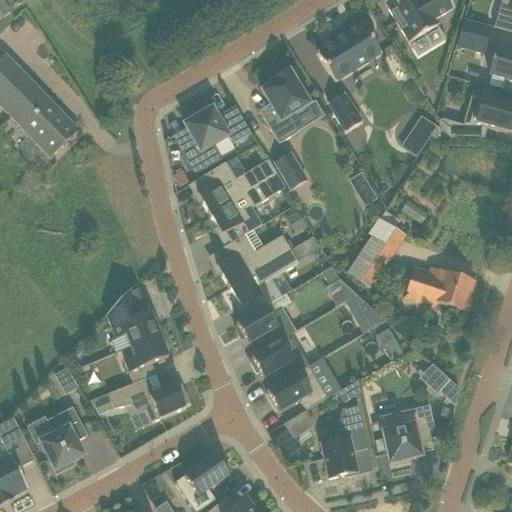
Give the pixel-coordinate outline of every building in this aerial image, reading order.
[(453,10),(446,0),(421,0),(420,0),(391,0),(384,4),(409,45),(438,28),(434,22),(453,10)] [(511,4),(502,1),(494,29),(511,34),(511,4)] [(360,23),(315,52),(332,81),(379,53),(360,23)] [(484,56),(491,31),(464,23),(457,48),(484,56)] [(511,83),(511,56),(496,51),(489,76),(491,77),(505,81),(511,83)] [(78,133),(4,57),(0,61),(0,107),(50,160),(78,133)] [(349,77),(356,88),(385,70),(378,59),(349,77)] [(298,135),(288,120),(309,107),(289,73),(271,84),(272,87),(261,93),(269,107),(259,113),(279,146),(298,135)] [(505,81),(491,77),(489,87),(502,91),(505,81)] [(346,134),(362,124),(344,95),(328,105),(346,134)] [(438,123),(450,140),(460,139),(472,139),(484,140),(487,128),(511,135),(511,131),(511,109),(471,97),(462,127),(441,121),(438,123)] [(192,141),(178,148),(195,176),(222,161),(214,147),(228,139),(210,109),(194,118),(195,121),(184,127),(192,141)] [(428,140),(432,142),(441,130),(420,116),(401,147),(416,158),(428,140)] [(290,156),(275,166),(291,193),(307,184),(290,156)] [(209,217),(276,176),(268,162),(235,182),(225,165),(194,184),(200,194),(197,197),(209,217)] [(187,182),(181,172),(172,177),(178,187),(187,182)] [(361,173),(349,181),(366,207),(379,199),(361,173)] [(285,191),(276,176),(209,217),(221,237),(224,235),(230,246),(244,238),(245,237),(261,227),(251,210),(285,191)] [(407,202),(400,211),(421,224),(427,214),(407,202)] [(305,227),(297,213),(285,220),(294,234),(305,227)] [(406,239),(378,220),(367,236),(371,239),(368,244),(347,275),(370,292),(406,239)] [(228,289),(290,252),(282,238),(254,255),(244,238),(230,246),(223,250),(229,261),(216,269),(228,289)] [(302,245),(308,256),(321,249),(314,238),(302,245)] [(298,266),(290,252),(228,289),(240,309),(253,301),(259,312),(265,309),(281,299),(271,282),(298,266)] [(321,273),(328,286),(339,279),(332,267),(321,273)] [(436,305),(464,314),(473,284),(432,271),(430,276),(413,271),(402,301),(434,312),(436,305)] [(328,286),(325,288),(336,308),(344,303),(356,295),(339,279),(328,286)] [(130,349),(161,336),(155,321),(153,322),(151,315),(146,317),(134,287),(105,317),(115,341),(125,337),(130,349)] [(381,324),(356,295),(344,303),(363,334),(381,324)] [(259,312),(236,326),(237,328),(235,330),(241,341),(244,340),(248,347),(268,335),(274,346),(290,336),(295,333),(281,311),(270,317),(265,309),(259,312)] [(403,354),(388,330),(376,337),(391,361),(403,354)] [(167,351),(161,336),(130,349),(134,360),(124,364),(133,386),(155,377),(151,366),(168,359),(165,352),(167,351)] [(309,368),(290,336),(274,346),(251,359),(252,362),(250,363),(256,375),(259,373),(263,380),(281,370),(288,380),(308,369),(309,368)] [(454,408),(460,389),(432,365),(419,379),(437,394),(439,392),(454,408)] [(326,401),(308,369),(288,380),(266,393),(268,396),(266,397),(275,413),(277,412),(279,415),(300,403),(306,413),(326,401)] [(176,390),(175,387),(154,396),(147,381),(107,397),(108,399),(113,411),(131,407),(135,417),(145,413),(150,425),(185,410),(184,407),(188,405),(181,388),(176,390)] [(338,394),(344,404),(361,394),(358,382),(338,394)] [(352,455),(368,451),(358,408),(357,408),(357,409),(342,412),(336,438),(337,442),(321,446),(329,481),(357,475),(352,455)] [(429,408),(379,419),(390,469),(409,465),(408,462),(421,459),(420,455),(418,447),(431,444),(428,432),(434,431),(429,408)] [(83,458),(81,455),(75,444),(87,438),(72,410),(46,423),(54,438),(40,445),(56,476),(73,467),(71,464),(83,458)] [(16,470),(34,460),(11,416),(6,421),(0,424),(0,442),(7,457),(0,460),(0,507),(12,501),(10,498),(27,489),(16,470)] [(283,433),(274,439),(288,459),(297,453),(290,443),(294,440),(287,430),(283,433)] [(214,457),(174,485),(192,511),(200,511),(215,502),(208,492),(228,478),(226,475),(230,473),(220,458),(216,460),(214,457)] [(257,511),(252,505),(250,506),(245,500),(235,509),(227,499),(211,511),(257,511)]
